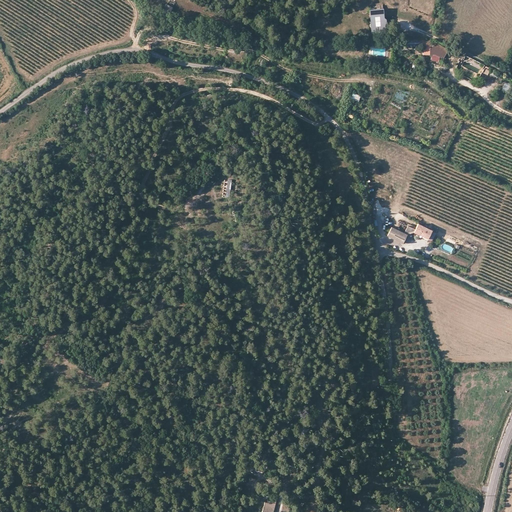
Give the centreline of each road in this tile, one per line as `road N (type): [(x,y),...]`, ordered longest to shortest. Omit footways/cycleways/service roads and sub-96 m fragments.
road 1 (unclassified): [(0,113),(61,70),(112,52),(145,51),(264,80),(314,106),(345,137),(382,254),(411,256),(511,301)]
road 2 (track): [(133,50),(136,28),(253,51),(297,74),(355,82)]
road 3 (track): [(511,77),(400,24)]
